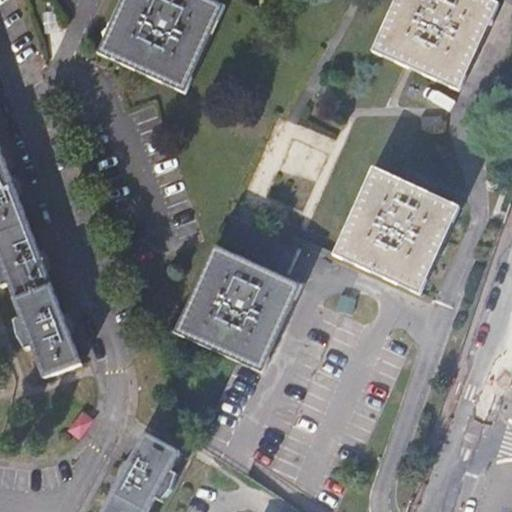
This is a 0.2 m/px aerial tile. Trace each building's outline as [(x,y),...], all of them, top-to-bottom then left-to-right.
[(186,96),(226,9),(205,0),(123,0),(98,57),(186,96)] [(455,92),(494,5),(484,0),(392,0),(368,53),(455,92)] [(44,375),(79,362),(0,151),(0,280),(3,286),(10,284),(22,316),(16,318),(18,334),(26,349),(33,347),(44,375)] [(418,296),(457,208),(372,169),(332,256),(418,296)] [(263,376),(302,288),(216,249),(177,335),(263,376)] [(144,511),(151,500),(157,503),(169,490),(172,474),(166,471),(176,451),(143,434),(102,511),(144,511)]
